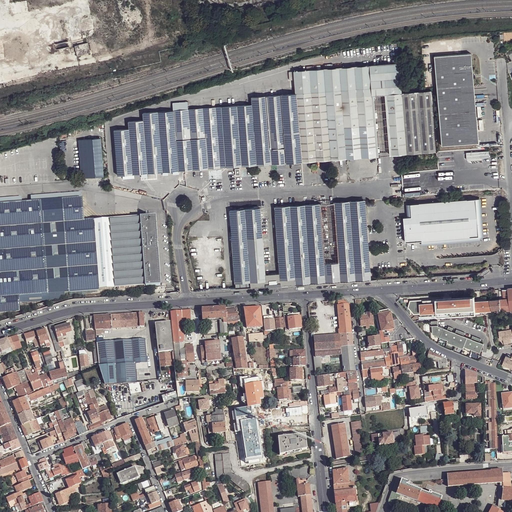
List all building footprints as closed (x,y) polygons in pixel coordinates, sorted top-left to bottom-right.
[(88,42),(75,45),(78,55),(91,52),(88,42)] [(470,54),(433,57),(440,146),(477,143),(474,101),(468,101),(466,87),(473,86),(470,54)] [(383,64),(369,66),(371,81),(371,88),(372,95),(385,94),(385,95),(401,94),(399,63),(383,64)] [(369,66),(324,69),(327,92),(371,88),(371,81),(369,66)] [(296,94),(327,92),(324,69),(295,72),(296,90),(296,94)] [(332,159),(376,156),(375,133),(374,126),(373,110),(372,95),(371,88),(327,92),(327,99),(328,114),(332,159)] [(401,94),(385,95),(386,105),(389,147),(419,145),(420,152),(436,151),(433,119),(432,106),(432,100),(433,100),(432,91),(431,92),(419,93),(413,93),(402,94),(401,94)] [(327,92),(296,94),(302,161),(310,161),(332,159),(328,114),(327,99),(327,92)] [(385,94),(372,95),(373,110),(374,126),(375,133),(376,156),(390,155),(389,147),(386,105),(385,95),(385,94)] [(272,163),(267,96),(257,97),(253,97),(253,105),(257,164),(272,163)] [(174,111),(176,141),(191,139),(205,138),(219,137),(221,167),(227,167),(223,107),(220,107),(216,107),(217,119),(204,120),(203,108),(189,109),(188,102),(173,103),(174,111)] [(257,164),(253,105),(243,105),(223,107),(227,167),(236,166),(248,165),(257,164)] [(216,107),(203,108),(204,120),(217,119),(216,107)] [(163,172),(178,171),(176,141),(174,111),(166,111),(162,112),(158,112),(163,172)] [(158,112),(143,113),(144,120),(148,173),(163,172),(158,112)] [(144,120),(129,121),(129,129),(133,174),(148,173),(144,120)] [(118,175),(133,174),(129,129),(114,130),(118,175)] [(219,137),(205,138),(208,168),(221,167),(219,137)] [(101,138),(85,139),(89,177),(94,176),(103,176),(101,138)] [(205,138),(191,139),(194,169),(208,168),(205,138)] [(88,177),(89,177),(85,139),(79,139),(82,177),(88,177)] [(191,139),(176,141),(178,171),(194,169),(191,139)] [(419,145),(389,147),(390,155),(420,152),(419,145)] [(466,158),(489,157),(489,150),(466,151),(466,158)] [(0,312),(21,311),(20,298),(63,294),(63,292),(99,290),(94,220),(84,221),(81,192),(30,196),(31,203),(21,204),(21,197),(0,198),(0,312)] [(408,217),(404,217),(406,242),(422,241),(480,236),(477,199),(412,204),(413,217),(408,217)] [(482,199),(477,199),(480,236),(422,241),(423,246),(480,241),(485,236),(482,199)] [(363,200),(351,201),(357,281),(369,281),(371,280),(365,200),(363,200)] [(319,205),(290,206),(295,286),(308,285),(338,283),(357,281),(351,201),(335,202),(332,203),(335,233),(337,263),(323,264),(323,262),(322,249),(322,246),(322,243),(321,227),(319,205)] [(322,204),(319,205),(321,227),(322,243),(322,246),(322,249),(323,262),(323,264),(337,263),(335,233),(332,203),(322,204)] [(295,286),(290,206),(282,207),(274,208),(280,274),(281,286),(295,286)] [(256,209),(230,211),(236,288),(266,287),(265,275),(262,235),(260,208),(256,209)] [(155,215),(94,220),(99,290),(160,285),(155,215)] [(281,286),(280,274),(265,275),(266,287),(281,286)] [(508,289),(503,290),(503,299),(499,299),(500,310),(500,311),(502,311),(510,310),(508,289)] [(410,301),(406,306),(413,315),(419,314),(419,316),(443,314),(443,317),(451,316),(451,314),(459,313),(466,313),(466,311),(490,310),(490,309),(489,300),(486,300),(474,301),(474,299),(474,297),(450,298),(450,300),(446,300),(446,298),(436,299),(436,301),(430,301),(430,299),(410,301)] [(490,309),(496,309),(496,311),(500,310),(499,299),(494,300),(489,300),(490,309)] [(344,300),(338,300),(340,325),(340,329),(338,329),(338,333),(339,335),(339,334),(340,347),(353,346),(348,305),(349,304),(344,300)] [(201,309),(202,320),(220,319),(223,318),(223,323),(227,323),(225,307),(201,309)] [(225,307),(227,323),(237,321),(235,307),(225,307)] [(243,308),(246,328),(247,328),(262,327),(260,307),(243,308)] [(178,377),(188,376),(187,372),(188,372),(187,368),(187,364),(187,363),(186,361),(185,349),(185,348),(185,344),(182,322),(191,321),(191,315),(191,310),(170,311),(178,377)] [(378,316),(376,317),(377,325),(380,324),(382,332),(393,329),(390,313),(389,313),(389,310),(377,312),(378,316)] [(138,313),(93,316),(94,323),(95,335),(101,335),(101,333),(104,333),(103,329),(139,327),(138,313)] [(278,313),(274,314),(276,329),(283,328),(281,313),(279,313),(279,316),(278,316),(278,313)] [(360,320),(359,320),(359,326),(366,326),(366,328),(369,328),(369,325),(373,325),(372,313),(366,313),(367,316),(360,316),(360,320)] [(302,328),(300,316),(288,317),(287,317),(289,330),(302,328)] [(273,317),(263,318),(265,331),(272,330),(273,334),(276,334),(275,330),(273,317)] [(223,318),(220,319),(221,334),(228,334),(227,326),(227,325),(227,323),(223,323),(223,318)] [(438,320),(431,321),(432,333),(439,336),(439,338),(479,354),(482,346),(478,345),(480,342),(481,339),(473,335),(471,339),(470,342),(462,338),(464,335),(465,332),(457,329),(455,332),(454,335),(450,333),(451,331),(453,327),(449,326),(447,329),(446,332),(443,330),(444,328),(438,325),(438,320)] [(173,351),(170,322),(155,324),(158,353),(173,351)] [(69,323),(55,328),(56,334),(70,329),(71,329),(69,323)] [(55,328),(53,324),(48,326),(50,333),(51,333),(56,349),(60,348),(60,347),(59,343),(56,334),(55,328)] [(380,324),(377,325),(378,326),(379,331),(379,334),(380,337),(380,339),(381,343),(383,343),(388,342),(388,338),(383,339),(380,324)] [(507,343),(504,324),(501,324),(501,328),(498,328),(498,335),(502,334),(502,337),(503,343),(507,343)] [(36,332),(40,343),(43,342),(44,344),(45,345),(50,344),(50,343),(46,329),(36,332)] [(59,343),(60,347),(64,346),(62,338),(67,337),(66,334),(71,333),(70,329),(56,334),(59,343)] [(95,340),(94,331),(85,332),(86,341),(95,340)] [(36,339),(34,332),(29,333),(24,335),(27,342),(32,340),(36,339)] [(248,335),(249,343),(263,341),(263,340),(262,336),(262,334),(248,335)] [(344,372),(355,371),(353,346),(340,347),(339,334),(339,335),(335,334),(313,336),(315,356),(320,356),(342,354),(344,372)] [(380,337),(379,334),(375,335),(374,335),(374,338),(368,338),(369,348),(380,347),(379,337),(380,337)] [(11,337),(16,349),(22,347),(17,335),(11,337)] [(11,337),(0,340),(0,356),(13,350),(13,351),(16,349),(11,337)] [(231,339),(237,369),(256,369),(255,364),(246,364),(242,338),(239,338),(235,339),(231,339)] [(147,369),(145,339),(112,341),(103,342),(96,343),(98,358),(98,362),(98,365),(114,364),(115,383),(128,383),(136,382),(135,370),(147,369)] [(391,344),(389,344),(389,348),(389,350),(390,351),(390,354),(391,365),(399,364),(398,356),(397,347),(391,347),(391,344)] [(205,347),(200,347),(202,361),(202,362),(221,360),(220,345),(219,345),(205,347)] [(193,348),(185,348),(185,349),(186,361),(194,360),(193,348)] [(63,358),(65,357),(65,358),(66,360),(68,359),(67,354),(70,354),(69,349),(61,351),(63,358)] [(33,350),(30,351),(32,357),(35,364),(36,369),(37,372),(41,370),(38,361),(39,360),(37,355),(38,355),(37,351),(34,352),(33,350)] [(294,359),(305,359),(305,351),(304,351),(294,351),(294,359)] [(433,353),(429,351),(427,358),(430,358),(429,360),(438,361),(440,368),(448,367),(448,360),(441,357),(433,353)] [(173,353),(159,354),(160,366),(174,365),(173,353)] [(503,354),(499,363),(509,367),(511,358),(511,354),(509,353),(508,356),(503,354)] [(79,355),(81,367),(81,370),(82,373),(91,369),(92,369),(91,366),(89,366),(87,354),(79,355)] [(410,365),(400,366),(393,368),(394,379),(413,376),(413,373),(420,372),(418,356),(419,356),(419,355),(417,355),(417,356),(409,357),(410,365)] [(315,356),(313,356),(315,372),(322,371),(320,356),(315,356)] [(410,365),(409,357),(405,358),(400,359),(400,366),(410,365)] [(294,359),(294,367),(305,367),(305,359),(294,359)] [(58,383),(59,383),(58,379),(63,378),(64,381),(68,379),(67,374),(65,368),(64,369),(62,362),(58,363),(60,371),(56,373),(50,374),(53,385),(58,383)] [(34,390),(43,386),(39,377),(37,372),(36,369),(35,364),(32,365),(35,373),(32,374),(30,369),(25,371),(28,376),(30,381),(34,390)] [(49,373),(55,371),(53,364),(47,365),(49,373)] [(105,384),(115,383),(114,364),(98,365),(98,366),(105,384)] [(370,369),(371,379),(377,378),(377,380),(383,379),(382,367),(370,369)] [(301,368),(290,368),(290,381),(296,381),(297,380),(301,380),(301,368)] [(3,379),(8,390),(22,384),(27,382),(29,381),(27,376),(25,370),(17,373),(14,374),(3,379)] [(81,374),(81,370),(67,374),(68,379),(70,378),(81,374)] [(344,372),(336,374),(336,376),(336,379),(336,380),(337,388),(337,393),(343,392),(349,391),(352,391),(357,390),(357,384),(356,383),(355,383),(354,383),(348,384),(349,386),(347,387),(346,382),(342,380),(342,379),(339,379),(339,377),(340,377),(340,378),(344,377),(348,377),(348,379),(348,383),(354,382),(357,382),(355,371),(344,372)] [(465,376),(465,385),(474,384),(474,383),(476,383),(476,374),(471,374),(471,372),(465,372),(465,376)] [(39,377),(43,386),(47,384),(48,387),(53,385),(50,374),(49,373),(39,377)] [(329,375),(317,376),(318,386),(318,387),(330,385),(329,381),(329,375)] [(68,379),(64,381),(67,387),(73,385),(70,378),(68,379)] [(78,387),(81,386),(85,384),(83,378),(74,382),(77,388),(78,387)] [(185,379),(186,390),(200,389),(199,378),(185,379)] [(215,384),(209,385),(209,389),(210,395),(225,393),(224,379),(218,380),(218,382),(219,384),(215,384)] [(264,379),(245,382),(249,409),(252,408),(263,406),(262,400),(265,400),(263,384),(265,383),(264,379)] [(275,380),(276,388),(278,388),(287,387),(287,382),(282,382),(282,380),(275,380)] [(26,395),(31,393),(31,392),(27,382),(22,384),(26,395)] [(136,382),(128,383),(132,395),(142,391),(139,382),(136,382)] [(420,399),(418,387),(415,387),(415,382),(406,384),(407,389),(409,388),(411,400),(420,399)] [(105,384),(116,420),(149,409),(147,404),(141,406),(136,407),(135,405),(132,395),(128,383),(115,383),(105,384)] [(20,398),(26,395),(22,384),(15,387),(20,398)] [(81,386),(78,387),(80,392),(76,394),(77,398),(83,396),(84,395),(89,393),(88,391),(85,384),(81,386)] [(442,384),(428,386),(429,397),(430,396),(430,399),(433,399),(434,401),(446,399),(445,397),(442,398),(441,390),(442,389),(442,384)] [(474,384),(465,385),(465,399),(474,399),(474,384)] [(491,384),(487,384),(487,389),(487,391),(488,391),(488,407),(491,407),(491,410),(491,417),(491,420),(492,422),(492,431),(492,433),(492,448),(497,448),(495,384),(491,384)] [(288,398),(288,391),(287,387),(278,388),(278,392),(279,399),(288,398)] [(92,389),(88,391),(89,393),(90,396),(92,400),(94,405),(96,409),(96,411),(98,414),(100,421),(101,423),(102,426),(105,425),(104,423),(106,422),(108,421),(112,419),(108,410),(101,413),(100,410),(92,389)] [(61,391),(56,394),(58,400),(59,399),(64,397),(61,391)] [(161,396),(164,404),(178,399),(179,399),(178,391),(161,396)] [(511,392),(501,394),(502,403),(502,405),(503,408),(503,409),(511,408),(511,392)] [(16,411),(28,406),(26,402),(29,400),(29,399),(35,396),(34,393),(32,394),(16,401),(13,402),(16,411)] [(89,393),(84,395),(85,398),(87,403),(88,407),(89,406),(94,405),(92,400),(90,396),(89,393)] [(337,404),(335,404),(334,396),(336,396),(336,393),(330,394),(324,395),(325,408),(338,407),(337,404)] [(350,396),(344,397),(341,397),(343,412),(352,411),(350,396)] [(380,396),(364,398),(365,407),(381,405),(380,396)] [(64,397),(59,399),(59,401),(62,407),(63,409),(66,407),(67,404),(64,397)] [(208,400),(198,402),(199,411),(209,409),(208,400)] [(287,407),(288,421),(301,420),(300,401),(293,402),(294,406),(287,407)] [(444,415),(454,414),(453,410),(452,402),(442,404),(444,415)] [(466,405),(466,414),(474,414),(474,416),(480,416),(480,405),(466,405)] [(28,406),(16,411),(18,415),(30,411),(28,406)] [(409,410),(410,417),(418,416),(427,414),(426,407),(409,410)] [(212,415),(213,417),(224,415),(223,408),(212,410),(212,415)] [(253,417),(252,408),(249,409),(236,411),(239,433),(243,432),(247,460),(263,458),(256,416),(253,417)] [(267,409),(268,423),(281,422),(280,408),(267,409)] [(86,414),(90,424),(95,421),(96,423),(100,421),(98,414),(96,411),(96,409),(91,411),(87,413),(86,414)] [(173,410),(164,413),(169,428),(178,424),(173,410)] [(22,425),(32,421),(30,416),(32,415),(30,411),(18,415),(22,425)] [(0,428),(11,424),(7,414),(0,416),(0,428)] [(224,415),(213,417),(211,417),(212,422),(212,425),(224,424),(225,425),(225,424),(225,420),(224,415)] [(147,420),(151,429),(151,428),(153,433),(164,429),(159,416),(147,420)] [(66,441),(70,439),(69,438),(63,422),(60,417),(58,417),(59,421),(58,422),(66,441)] [(74,424),(72,418),(64,421),(63,422),(69,438),(75,435),(74,433),(72,429),(76,427),(74,424)] [(143,442),(150,439),(142,418),(135,421),(138,428),(138,430),(143,442)] [(40,430),(38,425),(36,426),(34,420),(32,421),(22,425),(21,426),(25,436),(40,430)] [(78,432),(79,435),(82,434),(88,432),(86,426),(84,427),(82,421),(74,424),(76,427),(77,431),(78,432)] [(90,427),(91,430),(102,426),(101,423),(100,421),(96,423),(89,426),(90,427)] [(183,424),(186,432),(188,432),(190,438),(192,442),(195,441),(198,440),(195,422),(188,424),(187,422),(183,424)] [(362,455),(359,433),(357,422),(351,423),(356,456),(362,455)] [(61,443),(64,442),(60,434),(61,434),(56,423),(53,424),(54,427),(55,430),(58,436),(59,440),(61,443)] [(11,424),(0,428),(0,429),(6,444),(17,439),(11,424)] [(116,437),(117,440),(121,438),(122,441),(130,438),(130,437),(133,436),(128,424),(114,429),(117,437),(116,437)] [(213,433),(225,432),(225,425),(224,424),(212,425),(213,433)] [(336,459),(349,457),(344,424),(331,426),(336,459)] [(108,431),(100,435),(103,443),(106,450),(114,447),(113,442),(111,443),(110,441),(112,440),(108,431)] [(173,440),(175,446),(181,445),(182,444),(187,442),(186,440),(184,433),(180,435),(181,438),(173,440)] [(392,433),(382,434),(383,445),(383,446),(384,446),(393,444),(393,442),(392,433)] [(100,435),(92,438),(91,438),(95,448),(104,444),(103,443),(100,435)] [(279,455),(307,449),(305,435),(278,437),(279,455)] [(414,447),(415,455),(424,454),(424,451),(424,446),(426,446),(430,445),(430,436),(423,437),(423,435),(414,436),(416,446),(414,447)] [(511,435),(508,436),(508,437),(502,437),(503,453),(511,452),(511,435)] [(40,442),(44,450),(54,446),(50,438),(40,442)] [(171,438),(163,440),(164,441),(166,449),(168,449),(174,447),(171,438)] [(21,447),(17,439),(6,444),(4,445),(6,450),(11,449),(12,451),(21,447)] [(150,439),(143,442),(149,456),(158,453),(158,452),(154,442),(151,443),(150,439)] [(166,449),(164,441),(157,443),(156,441),(154,442),(158,452),(166,449)] [(82,469),(91,466),(89,461),(86,455),(84,450),(82,444),(81,445),(74,448),(75,450),(79,461),(81,466),(82,469)] [(73,446),(63,450),(65,454),(63,455),(65,463),(67,462),(69,465),(79,461),(75,450),(74,448),(73,446)] [(173,449),(175,454),(177,453),(178,458),(186,455),(184,449),(183,446),(181,446),(173,449)] [(25,459),(22,451),(15,454),(18,462),(25,459)] [(88,454),(86,455),(89,461),(91,466),(98,463),(96,459),(95,456),(94,455),(89,457),(88,454)] [(229,454),(222,454),(223,461),(224,474),(231,473),(229,454)] [(0,469),(6,467),(16,463),(13,456),(0,461),(0,469)] [(183,460),(186,470),(195,466),(192,457),(183,460)] [(49,468),(45,458),(40,460),(38,465),(40,472),(45,470),(49,468)] [(29,467),(25,459),(18,462),(21,467),(22,470),(25,469),(29,467)] [(123,460),(115,463),(117,468),(125,465),(123,460)] [(152,463),(154,469),(163,466),(160,460),(152,463)] [(217,477),(226,476),(224,474),(223,461),(216,462),(217,477)] [(0,475),(21,467),(18,462),(16,463),(6,467),(0,469),(0,475)] [(47,473),(49,479),(65,472),(66,472),(63,465),(58,464),(53,466),(54,470),(53,470),(47,473)] [(112,466),(101,471),(102,475),(103,474),(104,474),(108,472),(114,470),(113,467),(112,466)] [(157,475),(165,472),(163,466),(154,469),(157,475)] [(139,477),(135,468),(127,471),(126,470),(118,473),(123,484),(139,477)] [(25,469),(22,470),(23,471),(15,475),(18,481),(27,477),(25,472),(26,471),(25,469)] [(348,483),(347,469),(333,471),(334,484),(334,485),(334,492),(336,503),(336,511),(346,511),(346,507),(356,506),(355,501),(354,490),(353,482),(348,483)] [(488,471),(447,473),(448,481),(448,486),(502,482),(502,473),(502,469),(490,470),(490,471),(488,471)] [(67,484),(69,488),(73,486),(77,485),(80,484),(79,478),(84,476),(81,470),(79,471),(74,473),(75,476),(66,479),(68,484),(67,484)] [(192,470),(181,474),(183,478),(187,477),(188,479),(194,477),(192,470)] [(502,488),(511,488),(510,472),(502,473),(502,482),(502,488)] [(247,484),(234,474),(233,475),(230,479),(246,493),(248,490),(247,484)] [(298,497),(300,497),(302,511),(311,511),(309,484),(307,484),(307,483),(306,483),(306,481),(299,482),(300,480),(299,479),(297,479),(296,480),(296,481),(298,497)] [(395,482),(391,491),(396,493),(401,482),(408,485),(409,482),(401,479),(399,479),(397,479),(396,480),(395,482)] [(6,498),(8,503),(17,499),(22,497),(22,495),(20,492),(32,488),(29,480),(29,481),(19,485),(15,487),(17,493),(6,498)] [(273,511),(270,481),(258,483),(261,511),(273,511)] [(196,482),(184,487),(186,491),(189,490),(190,494),(200,491),(196,482)] [(400,495),(417,501),(421,490),(411,486),(408,485),(401,482),(396,493),(400,495)] [(228,500),(223,484),(218,486),(223,502),(228,500)] [(55,494),(59,503),(60,503),(61,506),(68,503),(65,496),(69,495),(68,494),(76,491),(74,488),(73,486),(69,488),(55,494)] [(145,498),(148,506),(160,501),(153,486),(144,490),(146,495),(147,497),(145,498)] [(511,488),(502,488),(501,500),(504,500),(511,501),(511,488)] [(442,496),(431,492),(431,493),(421,490),(417,501),(437,508),(442,496)] [(65,496),(68,503),(72,501),(70,496),(76,493),(76,491),(68,494),(69,495),(65,496)] [(396,493),(391,491),(389,499),(388,500),(388,502),(389,504),(390,505),(391,506),(391,507),(395,508),(396,508),(398,503),(397,503),(400,495),(396,493)] [(32,506),(43,502),(39,493),(30,497),(29,497),(30,500),(31,504),(32,506)] [(139,498),(137,493),(130,496),(133,501),(139,498)] [(15,506),(24,502),(24,500),(22,497),(17,499),(8,503),(10,507),(15,506)] [(171,503),(168,504),(172,511),(178,511),(182,510),(178,500),(175,502),(171,503)] [(205,501),(204,502),(208,511),(212,511),(208,500),(205,501)] [(15,506),(17,510),(19,509),(25,506),(26,506),(24,502),(15,506)] [(208,511),(204,502),(197,504),(200,511),(208,511)]
